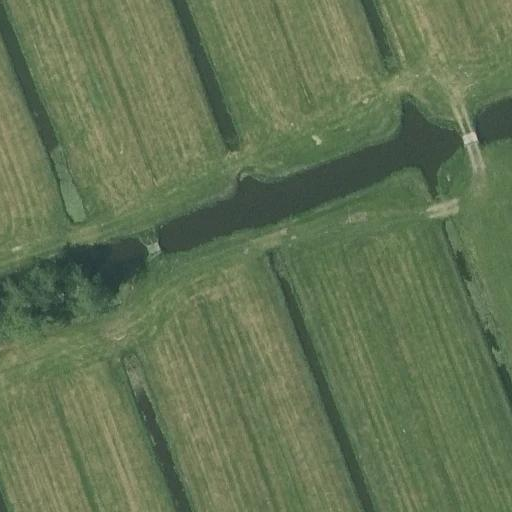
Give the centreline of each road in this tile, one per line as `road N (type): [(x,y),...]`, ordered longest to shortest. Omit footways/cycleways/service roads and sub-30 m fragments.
road 1 (track): [(511,242),(465,128),(433,93),(398,0)]
road 2 (track): [(156,262),(151,339),(214,511)]
road 3 (track): [(50,0),(147,239)]
